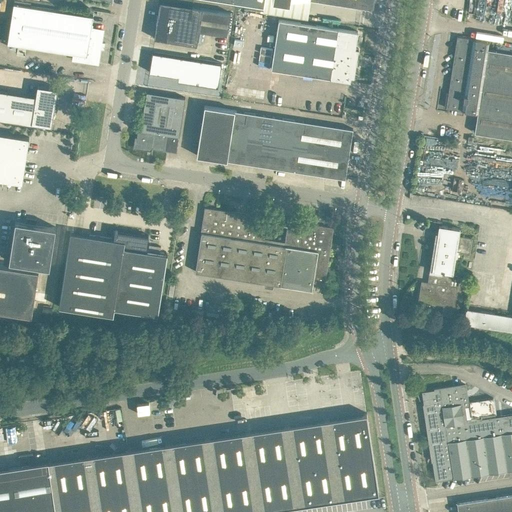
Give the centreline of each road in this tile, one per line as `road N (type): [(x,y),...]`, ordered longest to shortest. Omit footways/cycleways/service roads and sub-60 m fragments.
road 1 (unclassified): [(363,203),(130,167),(119,138),(140,0)]
road 2 (unclassified): [(0,411),(373,349)]
road 3 (unclassified): [(392,208),(424,0)]
road 4 (unclassified): [(394,0),(363,203)]
road 5 (unknown): [(392,208),(499,225),(490,304)]
road 6 (unknown): [(378,105),(263,88),(254,77),(250,23)]
road 7 (unknown): [(203,179),(189,271),(195,281),(270,292)]
road 8 (unclassified): [(404,511),(381,357)]
road 9 (unclassified): [(363,203),(354,312),(373,349)]
road 10 (unclassified): [(382,347),(392,208)]
road 11 (unknown): [(385,381),(459,373),(511,394)]
